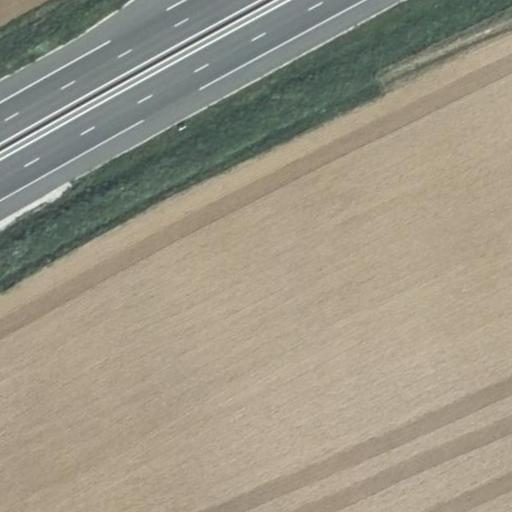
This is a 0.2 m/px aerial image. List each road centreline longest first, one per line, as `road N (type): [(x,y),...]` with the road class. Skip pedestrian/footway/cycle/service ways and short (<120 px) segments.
road 1 (motorway): [(0,172),(320,0)]
road 2 (motorway): [(208,0),(0,115)]
